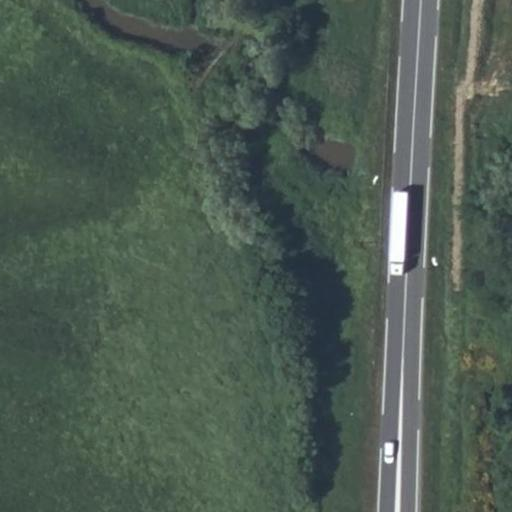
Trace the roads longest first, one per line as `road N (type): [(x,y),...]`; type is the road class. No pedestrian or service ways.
road 1 (secondary): [(419,0),(402,351)]
road 2 (secondary): [(402,351),(388,511)]
road 3 (secondary): [(408,511),(402,351)]
